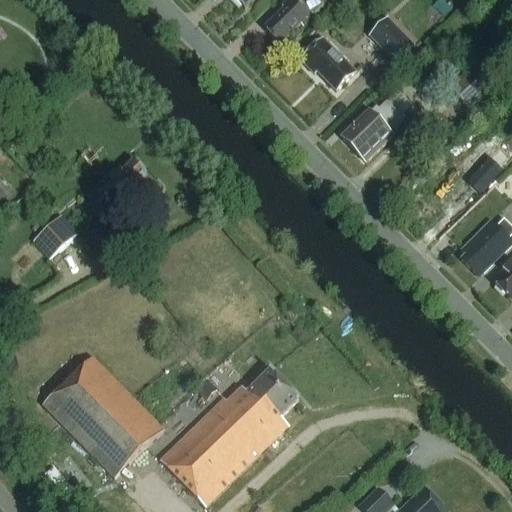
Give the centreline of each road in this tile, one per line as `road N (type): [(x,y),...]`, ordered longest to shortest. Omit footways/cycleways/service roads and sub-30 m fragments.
road 1 (unknown): [(0,315),(205,209),(227,221),(415,425)]
road 2 (tertiary): [(511,361),(154,0)]
road 3 (track): [(226,511),(322,426),(372,414),(398,414),(415,425)]
road 4 (residential): [(511,506),(415,425)]
